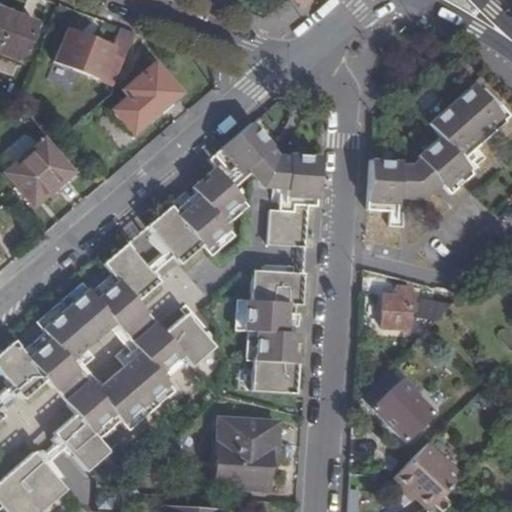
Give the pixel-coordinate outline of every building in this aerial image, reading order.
[(35,26),(0,13),(0,57),(20,65),(35,26)] [(112,89),(132,38),(117,32),(109,51),(65,34),(53,67),(112,89)] [(132,137),(181,96),(154,64),(120,93),(126,99),(111,113),(132,137)] [(402,166),(372,164),(368,213),(399,215),(400,201),(424,203),(442,187),(451,198),(474,177),(463,165),(507,126),(474,88),(429,127),(441,141),(419,160),(421,163),(413,171),(402,170),(402,166)] [(272,147),(252,124),(214,158),(228,174),(224,179),(218,173),(210,179),(203,186),(195,193),(200,199),(178,219),(169,209),(147,228),(179,265),(200,246),(204,250),(228,230),(219,221),(242,201),(228,185),(246,171),(263,189),(287,190),(286,198),(279,198),(278,212),(269,211),(267,246),(304,248),(306,208),(316,208),(319,158),(289,156),(288,159),(277,157),(270,149),(272,147)] [(31,208),(71,175),(42,141),(3,175),(31,208)] [(210,179),(218,173),(216,170),(208,176),(210,179)] [(192,190),(195,193),(203,186),(200,184),(192,190)] [(126,246),(104,265),(136,303),(158,284),(126,246)] [(511,249),(510,248),(501,256),(511,266),(511,249)] [(191,370),(207,356),(179,354),(164,336),(136,303),(104,265),(102,266),(117,284),(95,301),(85,290),(41,329),(51,341),(30,359),(15,342),(0,355),(0,372),(17,392),(14,396),(19,402),(22,399),(24,401),(47,381),(76,415),(54,435),(55,438),(52,441),(57,446),(61,443),(86,473),(109,454),(93,435),(116,417),(124,426),(169,388),(160,378),(182,360),(191,370)] [(257,332),(255,360),(293,362),(292,355),(293,345),(294,335),(285,334),(287,305),(301,307),(302,275),(252,273),(250,302),(246,302),(244,332),(257,332)] [(411,290),(399,290),(398,298),(386,297),(384,330),(410,332),(411,290)] [(451,306),(422,301),(418,319),(436,323),(451,306)] [(179,354),(207,356),(214,350),(185,316),(164,336),(179,354)] [(293,362),(255,360),(255,362),(252,362),(251,391),(295,394),(297,364),(292,364),(293,362)] [(434,416),(391,373),(363,401),(405,444),(434,416)] [(218,488),(268,491),(269,469),(270,451),(276,451),(278,427),(221,423),(218,488)] [(429,511),(461,479),(462,477),(428,446),(396,477),(417,496),(415,499),(428,511),(429,511)] [(34,453),(2,481),(29,511),(42,511),(66,491),(40,460),(44,457),(40,451),(35,455),(34,453)] [(276,451),(270,451),(269,469),(278,469),(279,451),(276,451)] [(29,511),(2,481),(0,482),(0,506),(5,511),(29,511)]
